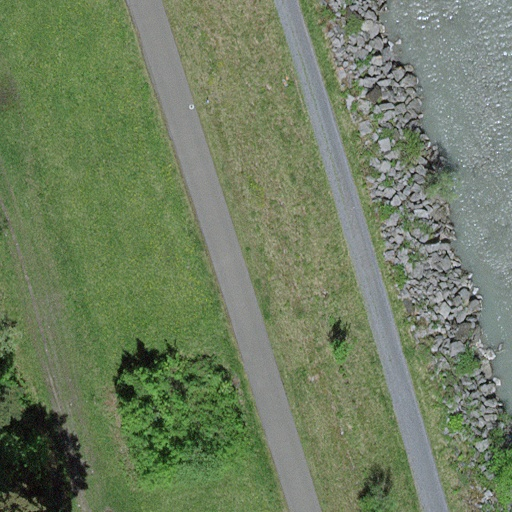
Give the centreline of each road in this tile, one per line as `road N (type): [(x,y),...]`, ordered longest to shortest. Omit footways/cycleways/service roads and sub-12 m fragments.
road 1 (track): [(144,0),(303,511)]
road 2 (track): [(436,511),(282,0)]
road 3 (track): [(0,121),(111,511)]
